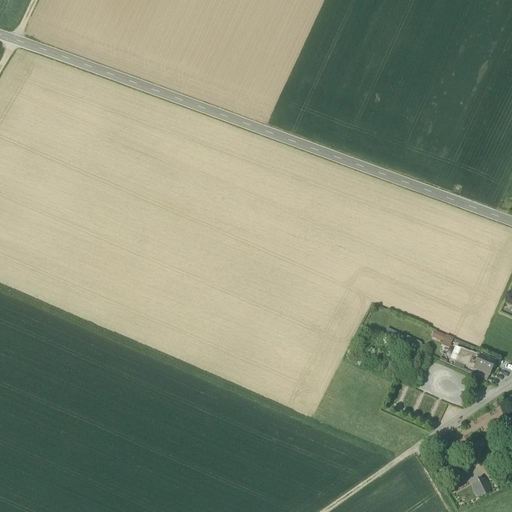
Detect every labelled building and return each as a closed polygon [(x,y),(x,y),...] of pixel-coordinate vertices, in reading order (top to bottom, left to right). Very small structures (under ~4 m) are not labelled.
[(431,338),(450,346),(453,338),(435,330),(431,338)] [(479,356),(470,352),(470,353),(460,349),(455,362),(473,369),(479,356)] [(495,363),(479,356),(473,369),(473,370),(479,372),(489,376),(495,363)] [(489,376),(479,372),(477,377),(486,382),(489,376)] [(391,400),(400,404),(408,387),(399,383),(391,400)] [(483,480),(472,485),(478,497),(489,492),(483,480)]
